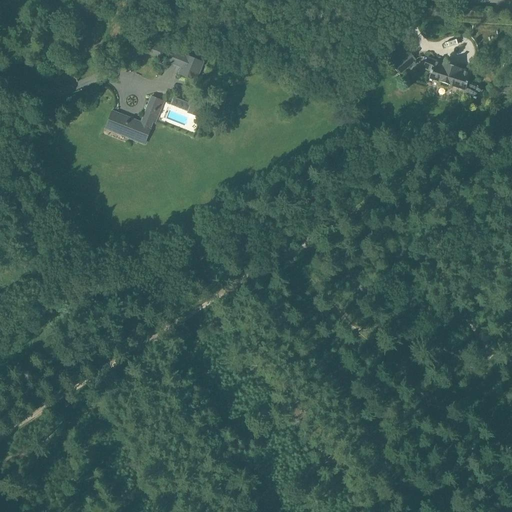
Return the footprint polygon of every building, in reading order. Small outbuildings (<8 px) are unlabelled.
[(143,51),(162,59),(166,47),(147,40),(143,51)] [(377,60),(376,47),(366,48),(366,61),(377,60)] [(173,51),(168,63),(180,68),(178,74),(196,82),(204,62),(185,55),(185,56),(173,51)] [(398,75),(415,60),(409,53),(397,62),(396,61),(392,65),(393,66),(392,67),(398,75)] [(429,79),(439,82),(439,84),(440,85),(440,86),(442,87),(444,88),(445,88),(446,88),(447,88),(448,88),(450,87),(450,86),(465,90),(465,91),(476,99),(483,91),(476,85),(468,83),(471,73),(461,70),(461,69),(442,63),(442,64),(434,61),(427,59),(422,69),(431,72),(429,79)] [(509,97),(508,88),(497,89),(498,98),(509,97)] [(158,108),(161,100),(151,96),(141,122),(112,111),(106,124),(116,128),(115,132),(129,137),(128,138),(145,145),(153,122),(155,123),(160,109),(158,108)] [(190,97),(188,104),(190,104),(187,114),(200,119),(206,103),(190,97)]
